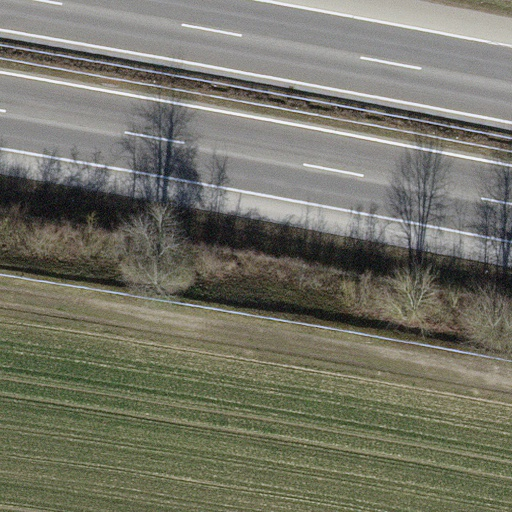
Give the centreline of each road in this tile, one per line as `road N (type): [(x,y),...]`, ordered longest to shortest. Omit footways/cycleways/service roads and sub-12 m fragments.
road 1 (motorway): [(0,107),(511,202)]
road 2 (track): [(511,383),(0,295)]
road 3 (motorway): [(511,85),(56,0)]
